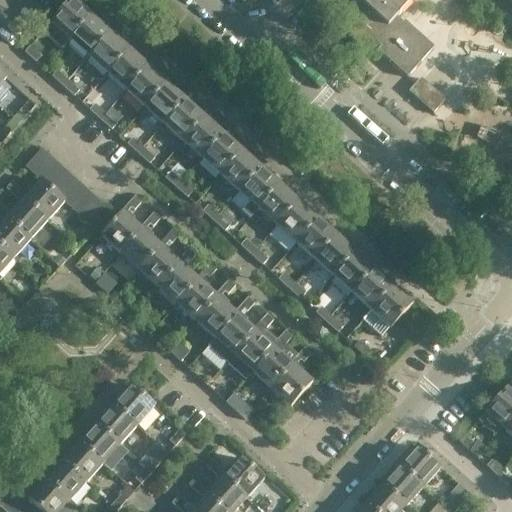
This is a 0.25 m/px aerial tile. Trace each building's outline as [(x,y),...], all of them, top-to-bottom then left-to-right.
[(72,0),(50,24),(69,42),(91,17),(72,0)] [(511,0),(320,0),(314,8),(365,54),(374,43),(380,48),(377,52),(407,78),(433,49),(398,17),(412,0),(506,0),(511,5),(511,0)] [(91,17),(69,42),(88,59),(110,34),(91,17)] [(110,34),(88,59),(107,76),(129,51),(110,34)] [(24,53),(36,63),(41,57),(30,47),(24,53)] [(129,51),(107,76),(126,93),(147,68),(129,51)] [(147,68),(126,93),(144,110),(166,85),(147,68)] [(62,87),(68,81),(57,71),(51,77),(62,87)] [(420,79),(408,93),(432,114),(444,100),(420,79)] [(62,87),(74,97),(79,91),(68,81),(62,87)] [(166,85),(144,110),(163,126),(185,102),(166,85)] [(25,117),(35,106),(29,101),(19,112),(25,117)] [(185,102),(163,126),(182,143),(204,119),(185,102)] [(100,121),(105,115),(94,105),(89,111),(100,121)] [(100,121),(111,131),(116,125),(105,115),(100,121)] [(204,119),(182,143),(201,160),(223,136),(204,119)] [(0,133),(0,143),(1,145),(11,133),(5,128),(0,133)] [(223,136),(201,160),(220,177),(242,153),(223,136)] [(138,155),(143,149),(132,139),(127,145),(138,155)] [(138,155),(149,165),(154,159),(143,149),(138,155)] [(41,150),(25,168),(34,176),(50,159),(41,150)] [(242,153),(220,177),(239,194),(260,170),(242,153)] [(50,159),(34,176),(39,180),(43,184),(59,167),(50,159)] [(59,167),(43,184),(52,192),(68,175),(59,167)] [(260,170),(239,194),(257,211),(279,187),(260,170)] [(175,189),(181,183),(170,173),(165,179),(175,189)] [(68,175),(52,192),(61,200),(77,182),(68,175)] [(39,180),(22,200),(46,222),(49,224),(51,221),(48,219),(63,202),(61,200),(52,192),(43,184),(39,180)] [(61,200),(63,202),(70,208),(85,190),(77,182),(61,200)] [(11,183),(5,189),(11,195),(17,188),(11,183)] [(175,189),(187,199),(192,193),(181,183),(175,189)] [(279,187),(257,211),(276,228),(298,204),(279,187)] [(85,190),(70,208),(79,216),(94,198),(85,190)] [(94,198),(79,216),(87,223),(103,206),(94,198)] [(141,203),(135,198),(129,204),(136,209),(141,203)] [(22,200),(5,219),(29,241),(32,243),(34,240),(32,238),(46,222),(22,200)] [(298,204),(276,228),(295,245),(317,221),(298,204)] [(213,222),(218,216),(207,207),(202,213),(213,222)] [(141,231),(122,214),(98,241),(101,244),(103,241),(119,255),(116,258),(117,259),(141,231)] [(153,214),(148,220),(154,226),(160,220),(153,214)] [(213,222),(224,232),(229,226),(218,216),(213,222)] [(5,219),(0,224),(0,248),(12,260),(15,262),(18,259),(15,257),(29,241),(5,219)] [(317,221),(295,245),(314,262),(336,237),(317,221)] [(141,231),(117,259),(119,261),(122,258),(138,272),(135,275),(136,276),(160,248),(141,231)] [(172,231),(167,237),(173,243),(178,237),(172,231)] [(336,237),(314,262),(333,279),(355,254),(336,237)] [(250,256),(256,250),(245,241),(240,247),(250,256)] [(0,248),(0,279),(1,278),(0,277),(0,273),(12,260),(0,248)] [(160,248),(136,276),(138,278),(141,275),(157,289),(154,292),(155,293),(179,265),(160,248)] [(192,260),(197,254),(191,248),(185,254),(192,260)] [(250,256),(262,266),(267,260),(256,250),(250,256)] [(355,254),(333,279),(351,296),(373,271),(355,254)] [(179,265),(155,293),(157,295),(160,292),(175,306),(173,309),(174,310),(198,282),(179,265)] [(209,265),(204,271),(210,277),(216,271),(209,265)] [(373,271),(351,296),(370,313),(392,288),(373,271)] [(289,290),(294,284),(283,275),(278,281),(289,290)] [(198,282),(174,310),(176,311),(178,309),(195,324),(217,299),(198,282)] [(229,294),(235,288),(228,282),(223,288),(229,294)] [(289,290),(300,300),(305,294),(294,284),(289,290)] [(392,288),(370,313),(390,330),(412,306),(392,288)] [(217,299),(195,324),(192,327),(195,329),(198,326),(213,340),(211,343),(211,344),(236,316),(217,299)] [(249,311),(254,305),(248,299),(242,305),(249,311)] [(326,324),(331,318),(320,308),(315,314),(326,324)] [(236,316),(211,344),(214,346),(216,343),(232,357),(230,360),(230,361),(255,333),(236,316)] [(266,316),(261,322),(267,328),(273,322),(266,316)] [(326,324),(337,334),(342,328),(331,318),(326,324)] [(255,333),(230,361),(233,363),(235,360),(251,374),(248,377),(249,377),(274,350),(271,348),(255,333)] [(274,350),(249,377),(251,379),(253,376),(270,391),(267,394),(268,394),(292,367),(290,365),(281,358),(284,355),(284,347),(291,339),(285,333),(271,348),(274,350)] [(364,359),(370,352),(359,343),(353,349),(364,359)] [(304,350),(298,356),(305,362),(310,356),(304,350)] [(292,367),(268,394),(270,396),(272,394),(290,409),(312,385),(292,367)] [(130,387),(112,406),(136,428),(154,409),(130,387)] [(511,423),(511,395),(507,391),(485,415),(505,432),(511,423)] [(112,406),(95,425),(119,447),(136,428),(112,406)] [(95,425),(78,444),(102,466),(110,473),(127,454),(119,447),(95,425)] [(175,447),(185,436),(179,431),(169,442),(175,447)] [(475,447),(464,437),(459,443),(469,453),(475,447)] [(78,444),(61,463),(85,485),(102,466),(78,444)] [(441,471),(417,449),(399,468),(424,491),(441,471)] [(150,475),(160,464),(154,458),(144,469),(150,475)] [(239,460),(221,479),(246,501),(249,503),(251,501),(248,498),(263,482),(239,460)] [(205,467),(210,473),(216,466),(211,461),(205,467)] [(498,478),(503,472),(491,461),(486,467),(498,478)] [(85,485),(61,463),(44,482),(68,504),(85,485)] [(424,491),(399,468),(382,487),(407,509),(424,491)] [(150,475),(144,469),(134,480),(140,486),(150,475)] [(498,478),(508,487),(511,482),(511,480),(503,472),(498,478)] [(188,486),(194,491),(200,485),(194,479),(188,486)] [(204,498),(219,511),(235,511),(246,501),(221,479),(204,498)] [(38,511),(74,511),(76,510),(68,504),(44,482),(27,502),(32,506),(38,511)] [(0,488),(0,506),(14,490),(6,483),(0,488)] [(404,511),(407,509),(382,487),(365,506),(372,511),(404,511)] [(14,490),(0,506),(0,510),(1,511),(11,511),(23,498),(14,490)] [(469,496),(463,491),(453,502),(459,508),(469,496)] [(115,511),(116,511),(126,501),(120,496),(110,507),(115,511)] [(23,498),(11,511),(27,511),(32,506),(27,502),(23,498)] [(171,505),(177,510),(183,504),(177,498),(171,505)] [(219,511),(204,498),(192,511),(219,511)]
